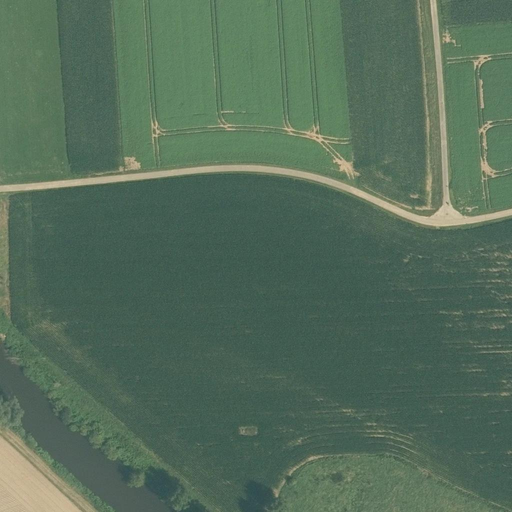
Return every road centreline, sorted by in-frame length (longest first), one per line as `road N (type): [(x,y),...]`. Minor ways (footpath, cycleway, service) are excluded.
road 1 (unclassified): [(0,189),(261,169),(330,182),(422,220),(448,222)]
road 2 (unclassified): [(448,222),(433,0)]
road 3 (track): [(0,428),(94,511)]
